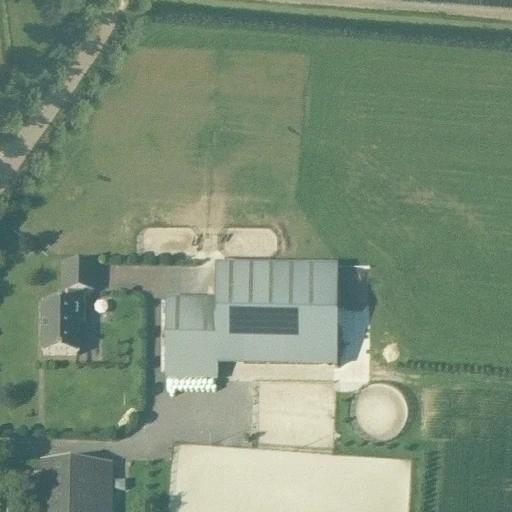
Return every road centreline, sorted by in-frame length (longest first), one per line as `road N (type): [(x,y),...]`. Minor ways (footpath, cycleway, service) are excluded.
road 1 (unclassified): [(0,179),(87,61),(118,0)]
road 2 (track): [(322,0),(511,15)]
